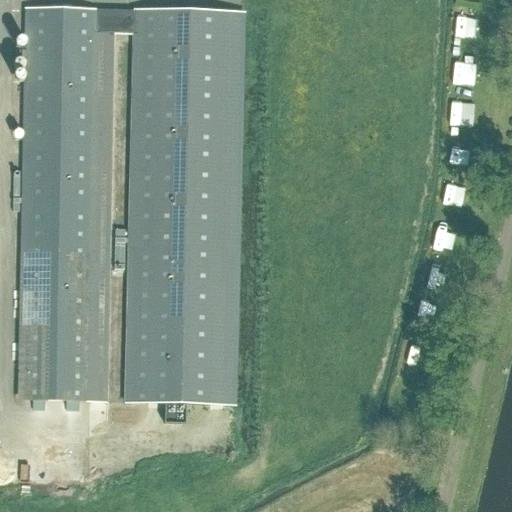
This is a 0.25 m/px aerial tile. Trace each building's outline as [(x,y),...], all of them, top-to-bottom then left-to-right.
[(105,405),(114,34),(134,35),(126,405),(164,406),(164,426),(185,426),(185,406),(234,407),(243,16),(29,11),(20,403),(105,405)] [(456,43),(476,44),(476,24),(457,23),(456,43)] [(474,79),(474,61),(453,60),(452,78),(474,79)] [(468,123),(469,104),(449,103),(449,122),(468,123)] [(459,219),(460,201),(441,200),(440,218),(459,219)] [(431,267),(443,271),(451,242),(439,238),(431,267)]
